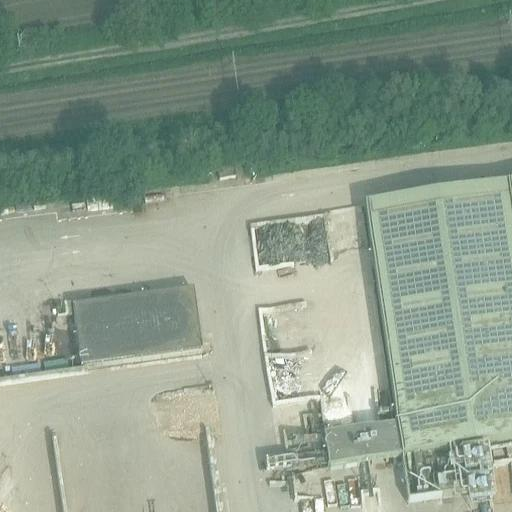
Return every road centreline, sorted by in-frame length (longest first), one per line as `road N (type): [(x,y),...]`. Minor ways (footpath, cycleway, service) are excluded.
road 1 (track): [(412,0),(0,68)]
road 2 (unknown): [(511,157),(267,196),(231,212),(215,243)]
road 3 (unknown): [(231,359),(250,511)]
